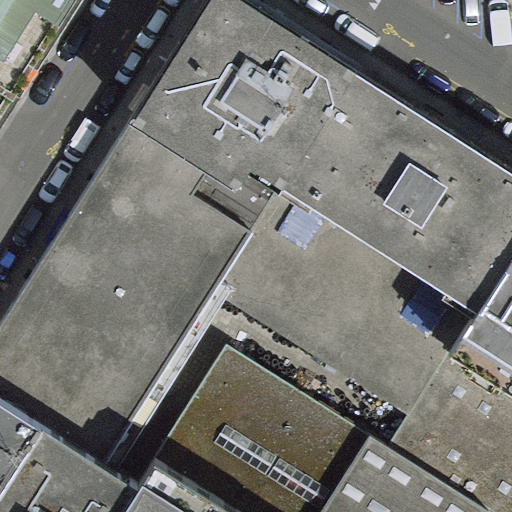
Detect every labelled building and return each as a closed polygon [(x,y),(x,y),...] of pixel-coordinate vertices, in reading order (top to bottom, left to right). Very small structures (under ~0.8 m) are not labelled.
[(0,0),(0,81),(11,88),(67,0),(0,0)] [(278,16),(251,0),(209,0),(175,55),(136,117),(211,164),(237,181),(252,157),(285,179),(357,67),(278,16)] [(357,67),(285,179),(479,303),(511,251),(511,164),(460,132),(357,67)] [(0,105),(11,88),(0,81),(0,105)] [(211,164),(136,117),(55,243),(0,329),(0,392),(43,420),(107,461),(252,231),(194,192),(211,164)] [(237,181),(211,164),(194,192),(252,231),(285,179),(252,157),(237,181)] [(496,511),(511,511),(511,386),(451,348),(479,303),(285,179),(252,231),(107,461),(139,481),(156,455),(228,343),(371,434),(489,508),(496,511)] [(511,251),(479,303),(451,348),(511,386),(511,251)] [(246,511),(322,511),(371,434),(228,343),(156,455),(246,511)] [(0,487),(43,420),(0,392),(0,487)] [(107,461),(43,420),(0,487),(0,511),(120,511),(139,481),(107,461)] [(486,511),(489,508),(371,434),(322,511),(486,511)] [(246,511),(156,455),(139,481),(120,511),(246,511)]
